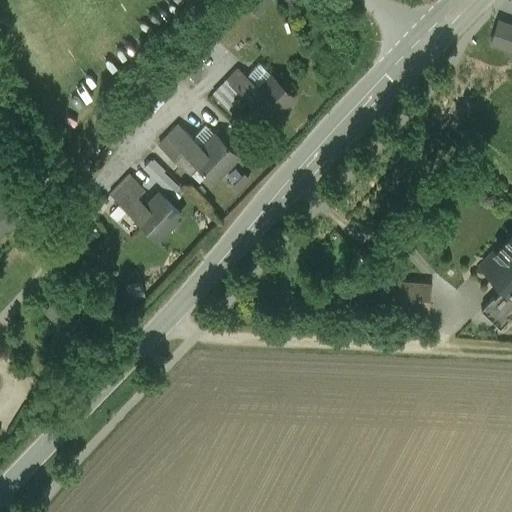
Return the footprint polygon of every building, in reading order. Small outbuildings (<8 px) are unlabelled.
[(248,0),(247,2),(259,13),(272,0),(248,0)] [(185,72),(196,78),(204,65),(193,58),(185,72)] [(237,81),(227,72),(217,86),(226,94),(237,81)] [(253,96),(237,81),(226,94),(242,108),(253,96)] [(288,102),(266,82),(253,96),(242,108),(264,128),(288,102)] [(180,140),(166,129),(146,151),(183,180),(191,171),(185,166),(169,152),(180,140)] [(196,155),(180,140),(169,152),(185,166),(196,155)] [(229,160),(208,141),(196,155),(185,166),(191,171),(207,186),(229,160)] [(127,180),(105,199),(117,210),(130,196),(135,200),(142,193),(127,180)] [(7,194),(0,182),(0,232),(32,214),(17,188),(7,194)] [(135,200),(130,196),(117,210),(133,224),(146,210),(135,200)] [(179,216),(158,197),(146,210),(133,224),(154,243),(179,216)] [(511,232),(480,265),(502,286),(492,297),(510,315),(511,312),(511,232)] [(427,285),(393,282),(391,308),(425,311),(427,285)] [(492,297),(480,309),(498,326),(510,315),(492,297)]
